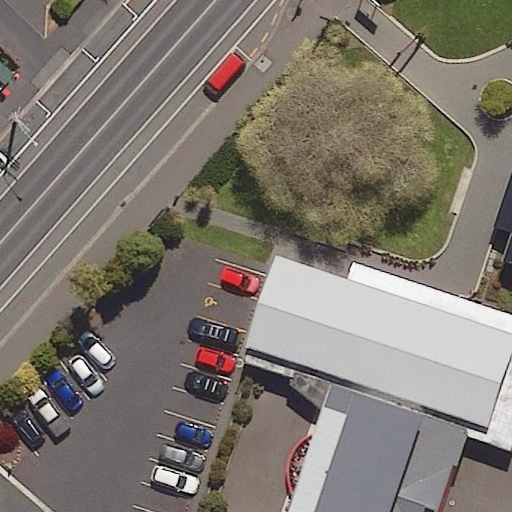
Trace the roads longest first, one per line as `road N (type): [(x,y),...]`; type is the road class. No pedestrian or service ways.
road 1 (secondary): [(95,130),(213,0)]
road 2 (secondary): [(0,239),(95,130)]
road 3 (residential): [(95,130),(0,32)]
